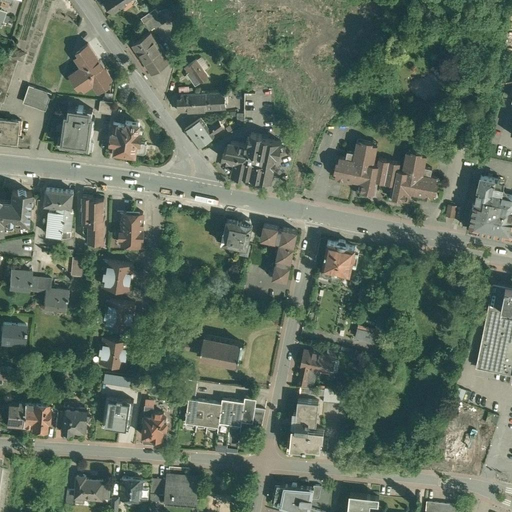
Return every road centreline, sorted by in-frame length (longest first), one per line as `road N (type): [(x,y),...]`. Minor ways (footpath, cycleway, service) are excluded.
road 1 (residential): [(265,462),(0,443)]
road 2 (residential): [(313,214),(265,462)]
road 3 (residential): [(483,488),(265,462)]
road 4 (tertiary): [(0,164),(178,188)]
road 5 (residential): [(180,137),(80,0)]
